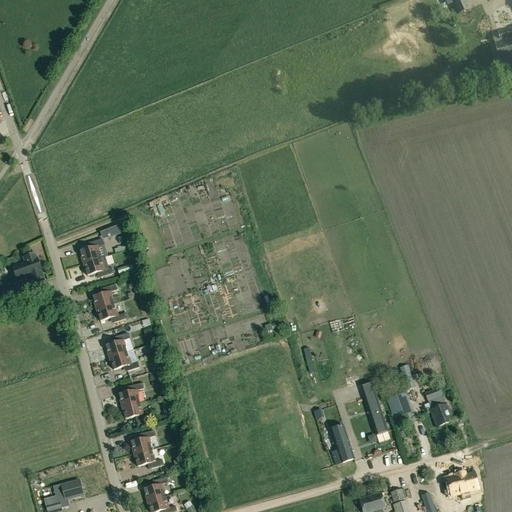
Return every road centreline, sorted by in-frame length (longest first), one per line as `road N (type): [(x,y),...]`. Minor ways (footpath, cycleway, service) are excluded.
road 1 (unclassified): [(123,511),(0,93)]
road 2 (track): [(117,0),(22,160)]
road 3 (residential): [(245,511),(422,462)]
